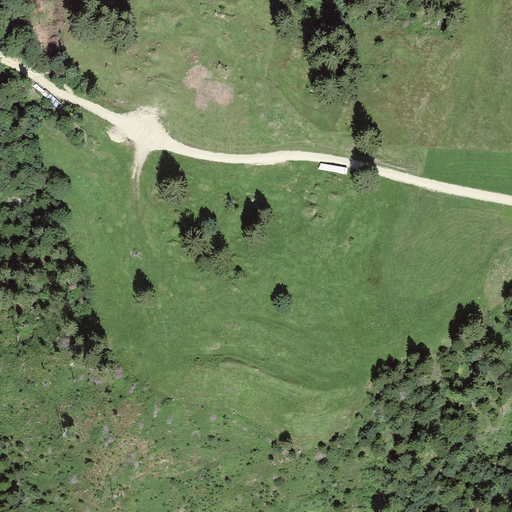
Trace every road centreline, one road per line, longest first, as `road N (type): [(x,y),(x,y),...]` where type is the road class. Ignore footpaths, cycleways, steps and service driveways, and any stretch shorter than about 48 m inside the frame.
road 1 (track): [(0,58),(179,149),(230,158),(316,157),(511,199)]
road 2 (track): [(165,286),(139,210),(147,135)]
